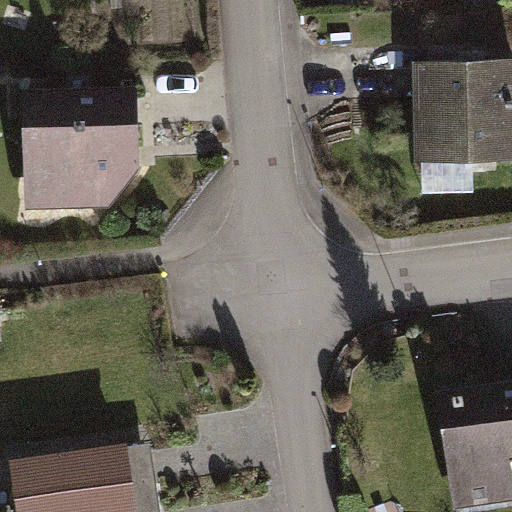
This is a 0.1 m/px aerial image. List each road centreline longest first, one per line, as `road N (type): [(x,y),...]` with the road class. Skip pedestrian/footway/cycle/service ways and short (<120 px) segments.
road 1 (residential): [(268,297),(254,0)]
road 2 (residential): [(511,253),(268,297)]
road 3 (residential): [(305,511),(268,297)]
